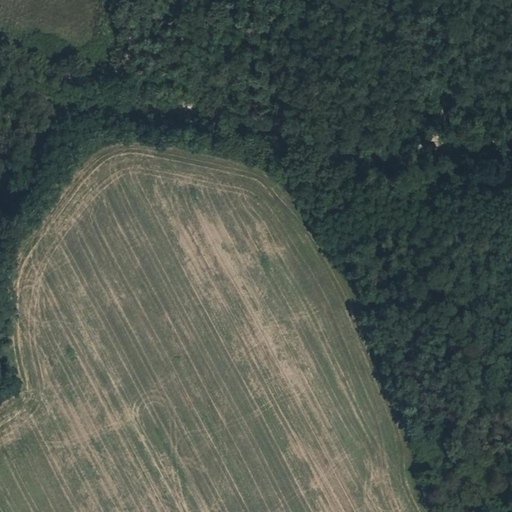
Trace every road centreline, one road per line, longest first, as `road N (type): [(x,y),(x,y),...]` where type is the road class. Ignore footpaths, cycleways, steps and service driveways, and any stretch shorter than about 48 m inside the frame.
road 1 (track): [(511,143),(461,161),(345,174),(150,137)]
road 2 (track): [(129,0),(134,40),(126,71),(87,82),(0,60)]
road 3 (track): [(150,137),(91,139),(0,195)]
road 4 (track): [(0,79),(150,137)]
